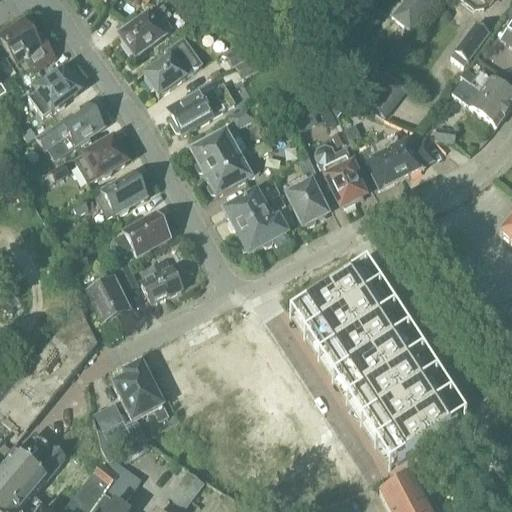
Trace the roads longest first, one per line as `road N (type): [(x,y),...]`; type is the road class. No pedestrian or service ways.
road 1 (residential): [(43,0),(132,119),(234,301)]
road 2 (residential): [(253,291),(377,484)]
road 3 (unknown): [(308,486),(184,414),(151,340)]
road 4 (residential): [(359,238),(476,421)]
road 5 (residential): [(359,238),(474,180),(511,142)]
road 6 (residential): [(111,361),(234,301)]
